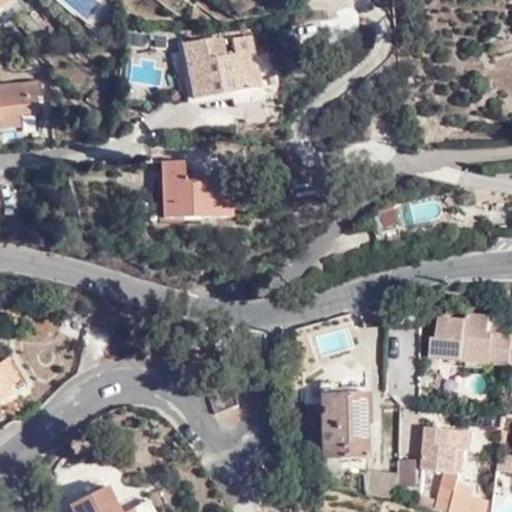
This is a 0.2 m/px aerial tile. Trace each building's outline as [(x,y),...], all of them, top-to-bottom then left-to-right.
[(234,39),(236,53),(254,50),(253,36),(234,39)] [(254,50),(236,53),(207,57),(204,40),(188,43),(197,95),(260,86),(254,50)] [(0,127),(24,125),(22,113),(40,111),(40,99),(46,97),(44,82),(16,85),(17,93),(0,94),(0,127)] [(167,160),(164,216),(230,219),(230,182),(184,180),(185,161),(167,160)] [(398,207),(379,209),(383,235),(445,226),(440,195),(397,201),(398,207)] [(148,378),(168,378),(189,368),(205,344),(192,323),(183,310),(164,299),(152,295),(135,292),(121,297),(110,316),(109,339),(120,362),(148,378)] [(428,332),(428,352),(447,355),(448,346),(487,352),(487,361),(505,365),(510,334),(484,329),(487,312),(464,308),(463,316),(437,312),(434,331),(428,332)] [(416,352),(428,352),(428,332),(417,330),(416,352)] [(447,355),(487,361),(487,352),(448,346),(447,355)] [(0,404),(24,392),(9,364),(0,367),(0,404)] [(239,401),(228,366),(201,376),(213,411),(239,401)] [(365,391),(320,394),(322,457),(363,457),(363,425),(367,424),(365,391)] [(465,430),(421,425),(417,467),(440,470),(456,472),(459,448),(464,448),(465,430)] [(510,449),(494,447),(493,449),(491,464),(507,467),(510,449)] [(410,457),(394,457),(394,468),(394,483),(410,483),(410,457)] [(360,464),(359,489),(370,492),(394,494),(394,483),(394,468),(360,464)] [(440,470),(435,485),(450,490),(453,482),(456,472),(440,470)] [(432,497),(430,506),(445,511),(484,511),(486,500),(468,495),(470,487),(453,482),(450,490),(435,485),(432,497)] [(112,511),(110,508),(98,483),(63,501),(68,511),(112,511)] [(112,511),(153,511),(144,493),(129,500),(128,498),(110,508),(112,511)] [(416,493),(415,501),(430,506),(432,497),(416,493)]
